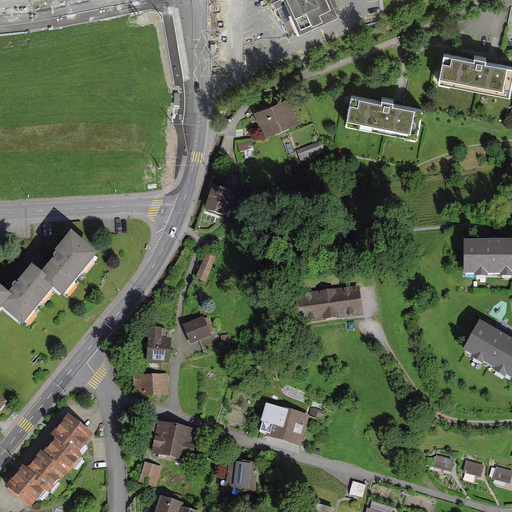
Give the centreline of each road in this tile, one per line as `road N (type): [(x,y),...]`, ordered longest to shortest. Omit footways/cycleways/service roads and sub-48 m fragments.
road 1 (residential): [(494,511),(172,414)]
road 2 (tertiary): [(183,207),(199,126),(196,0)]
road 3 (residential): [(0,213),(183,207)]
road 4 (tertiary): [(82,356),(151,270),(183,207)]
road 5 (tertiary): [(0,456),(82,356)]
